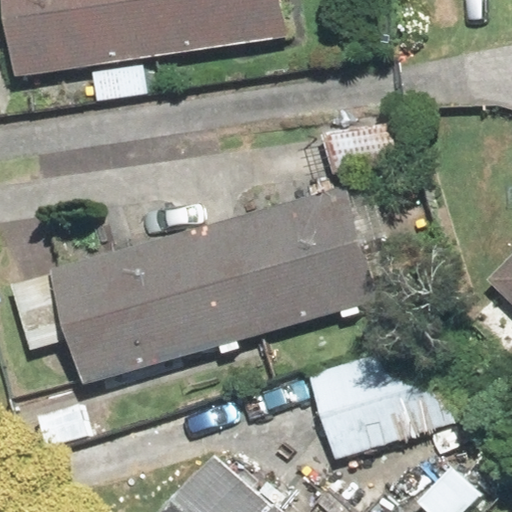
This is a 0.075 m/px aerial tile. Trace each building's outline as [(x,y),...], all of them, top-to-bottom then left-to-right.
[(287,0),(19,0),(31,78),(293,37),(287,0)] [(373,171),(20,281),(44,355),(90,340),(105,389),(411,293),(373,171)] [(511,252),(490,275),(511,296),(511,252)] [(349,467),(511,422),(511,415),(490,335),(325,379),(349,467)] [(313,511),(234,442),(171,511),(313,511)]
